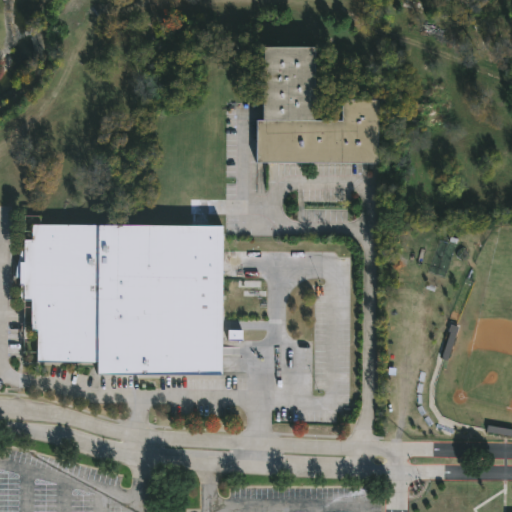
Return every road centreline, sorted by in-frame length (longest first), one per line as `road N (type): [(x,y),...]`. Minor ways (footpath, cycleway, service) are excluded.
road 1 (residential): [(357,451),(138,439),(0,410)]
road 2 (residential): [(0,428),(138,459),(356,471)]
road 3 (residential): [(356,471),(368,395),(368,180)]
